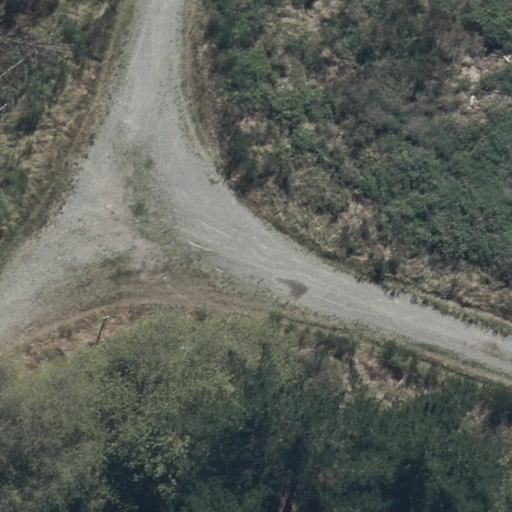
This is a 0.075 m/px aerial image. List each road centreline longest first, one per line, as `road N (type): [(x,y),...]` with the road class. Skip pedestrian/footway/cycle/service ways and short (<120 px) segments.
road 1 (track): [(132,219),(511,367)]
road 2 (track): [(197,0),(132,219),(0,316)]
